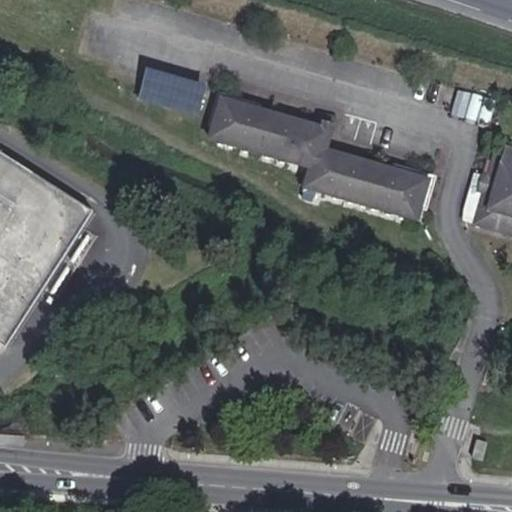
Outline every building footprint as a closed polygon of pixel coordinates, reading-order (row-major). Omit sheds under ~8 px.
[(196,116),(205,87),(145,69),(137,99),(196,116)] [(250,99),(223,92),(221,97),(211,133),(238,140),(250,99)] [(248,143),(259,102),(250,99),(238,140),(248,143)] [(276,150),(287,109),(259,102),(248,143),(276,150)] [(285,152),(295,112),(287,109),(276,150),(285,152)] [(311,160),(323,119),(295,112),(285,152),(311,160)] [(333,115),(325,112),(323,119),(311,160),(306,178),(315,180),(326,140),(333,115)] [(493,141),(487,164),(483,180),(475,212),(511,221),(511,137),(506,136),(504,144),(493,141)] [(343,188),(355,148),(326,140),(315,180),(343,188)] [(352,191),(363,150),(355,148),(343,188),(352,191)] [(382,200),(393,159),(363,150),(352,191),(382,200)] [(0,342),(5,345),(91,210),(0,155),(0,342)] [(391,202),(402,161),(393,159),(382,200),(391,202)] [(391,202),(419,210),(430,169),(402,161),(391,202)] [(483,163),(479,178),(483,180),(487,164),(483,163)] [(474,454),(483,457),(489,438),(479,434),(477,441),(478,441),(474,454)]
